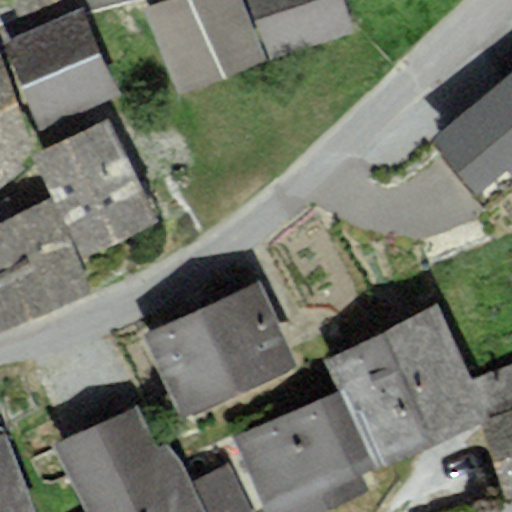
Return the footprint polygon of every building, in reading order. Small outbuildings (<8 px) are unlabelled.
[(14,0),(20,16),(61,0),(14,0)] [(170,0),(152,7),(187,95),(274,60),(249,0),(170,0)] [(350,0),(256,0),(277,57),(360,27),(350,0)] [(0,332),(99,294),(88,255),(175,216),(116,116),(41,155),(61,195),(0,223),(0,186),(44,136),(128,96),(90,10),(0,47),(0,332)] [(511,81),(446,136),(451,143),(442,151),(469,183),(507,151),(511,157),(511,81)] [(267,282),(149,333),(185,415),(303,365),(267,282)] [(511,364),(484,377),(450,304),(335,357),(350,389),(237,441),(269,511),(331,511),(375,492),(367,474),(485,420),(511,476),(511,364)] [(143,403),(62,448),(96,511),(252,511),(228,467),(202,481),(180,442),(168,449),(143,403)] [(0,511),(34,511),(7,435),(0,438),(0,511)]
